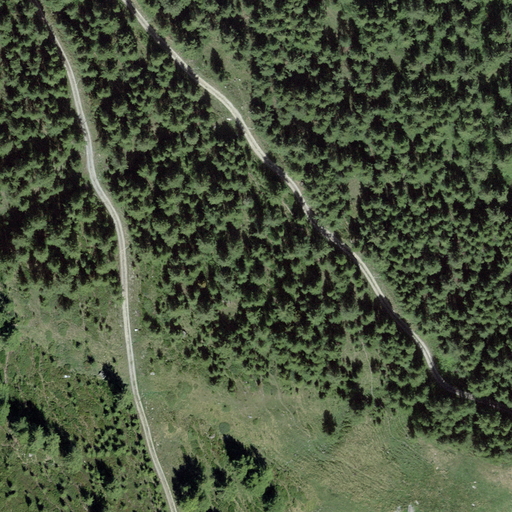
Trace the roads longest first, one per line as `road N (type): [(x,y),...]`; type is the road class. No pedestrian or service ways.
road 1 (track): [(511,412),(443,387),(360,264),(322,231),(240,119),(124,0)]
road 2 (track): [(32,0),(73,75),(95,181),(119,217),(131,366),(174,511)]
